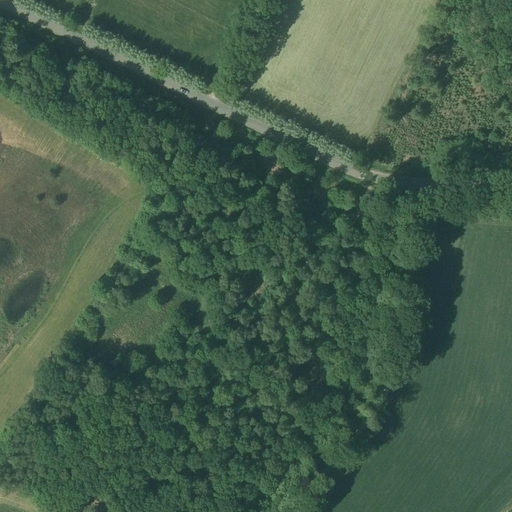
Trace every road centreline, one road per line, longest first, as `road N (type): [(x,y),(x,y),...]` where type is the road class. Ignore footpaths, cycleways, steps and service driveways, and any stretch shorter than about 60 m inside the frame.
road 1 (tertiary): [(429,183),(340,167),(0,2)]
road 2 (unclassified): [(290,511),(384,393),(429,183)]
road 3 (track): [(174,159),(202,159),(240,182),(369,221),(422,220)]
